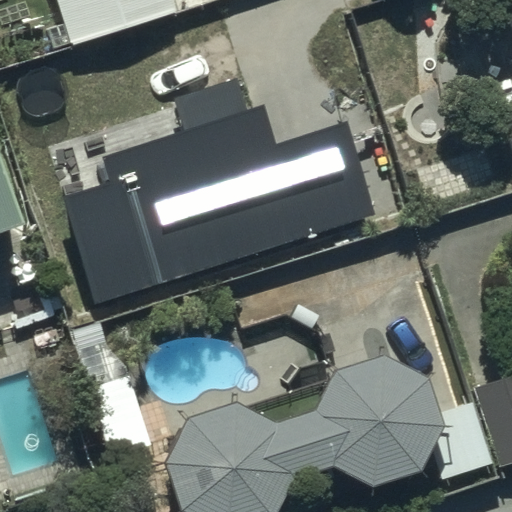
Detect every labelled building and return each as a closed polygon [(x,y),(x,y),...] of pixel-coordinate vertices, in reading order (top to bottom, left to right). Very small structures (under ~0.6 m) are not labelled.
[(164,0),(48,0),(57,25),(43,30),(49,49),(168,9),(164,0)] [(511,94),(496,99),(511,145),(511,144),(511,2),(499,7),(511,45),(511,94)] [(56,188),(92,299),(372,210),(341,113),(269,136),(257,98),(242,103),(232,71),(168,91),(173,107),(149,114),(154,130),(96,149),(104,173),(56,188)] [(0,193),(0,230),(11,227),(0,193)] [(222,393),(175,408),(154,446),(167,500),(191,511),(250,511),(263,508),(280,469),(322,456),(359,476),(406,458),(428,416),(415,368),(370,343),(321,357),(301,400),(261,413),(222,393)] [(511,455),(511,370),(475,383),(500,460),(511,455)] [(486,460),(469,398),(430,409),(434,424),(428,426),(441,473),(486,460)]
